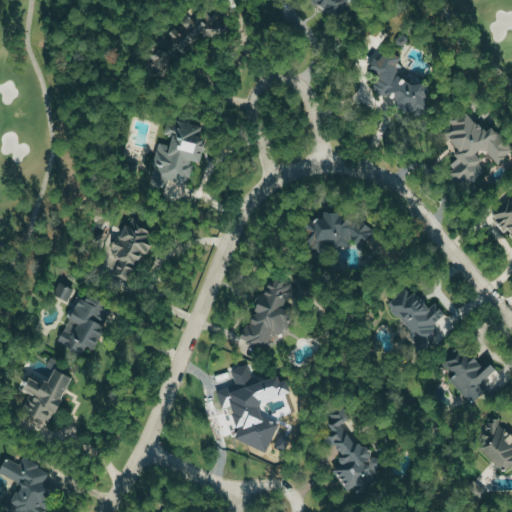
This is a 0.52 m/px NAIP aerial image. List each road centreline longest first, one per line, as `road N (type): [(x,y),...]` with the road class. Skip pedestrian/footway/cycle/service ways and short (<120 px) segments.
road 1 (residential): [(511,313),(417,200),(372,166),(320,161),(271,178),(234,223),(142,446),(99,511)]
road 2 (residential): [(142,446),(228,490),(233,511),(297,507),(279,484),(228,490)]
